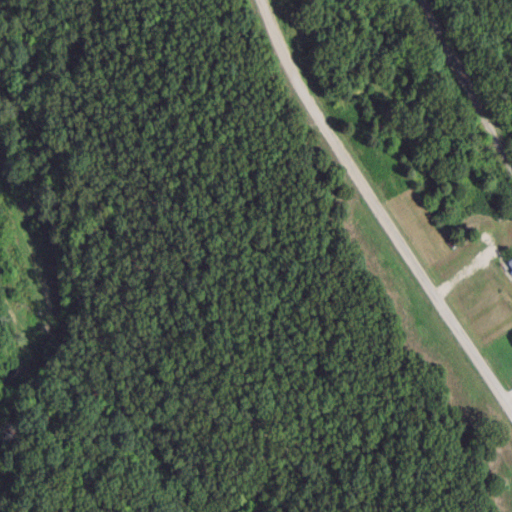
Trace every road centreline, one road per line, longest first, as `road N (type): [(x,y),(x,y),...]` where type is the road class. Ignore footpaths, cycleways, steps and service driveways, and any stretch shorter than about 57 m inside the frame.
road 1 (residential): [(261,0),(287,64),(511,411)]
road 2 (residential): [(0,110),(40,183),(63,278),(59,308),(42,320),(15,315),(0,284)]
road 3 (residential): [(425,0),(511,163)]
